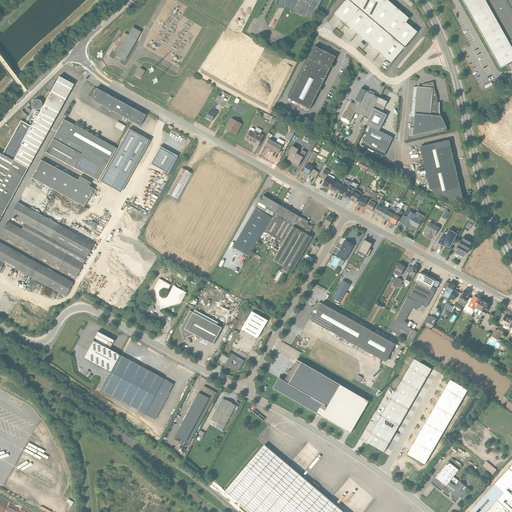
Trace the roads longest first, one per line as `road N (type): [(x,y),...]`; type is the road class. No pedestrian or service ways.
road 1 (unclassified): [(73,50),(109,83),(346,213)]
road 2 (unclassified): [(243,390),(86,307),(63,313),(41,343),(0,326)]
road 3 (unclassified): [(428,511),(352,452),(243,390)]
road 4 (unclassified): [(243,390),(346,213)]
road 5 (secondary): [(506,249),(483,195),(449,59)]
road 6 (unclassified): [(346,213),(511,302)]
road 7 (unknown): [(321,34),(284,101),(313,107),(342,45)]
road 8 (unknown): [(68,108),(0,228)]
road 9 (track): [(0,91),(94,0)]
